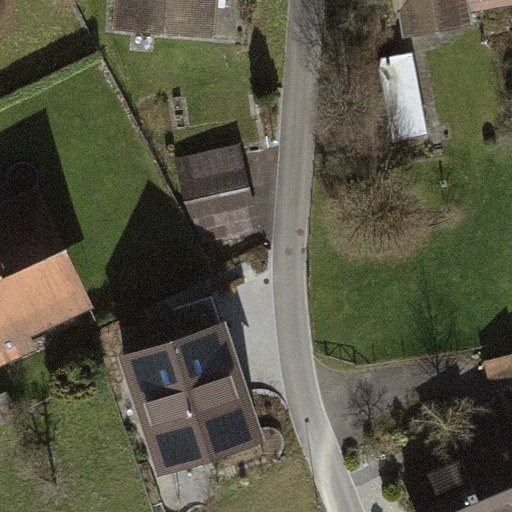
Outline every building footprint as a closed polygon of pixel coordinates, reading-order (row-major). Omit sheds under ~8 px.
[(211,0),(118,0),(116,22),(209,30),(211,0)] [(404,0),(407,13),(479,0),(404,0)] [(203,244),(265,232),(248,145),(186,157),(203,244)] [(0,207),(0,333),(84,296),(37,191),(0,207)] [(228,324),(137,351),(172,468),(263,441),(228,324)] [(511,511),(511,427),(404,473),(420,511),(511,511)]
